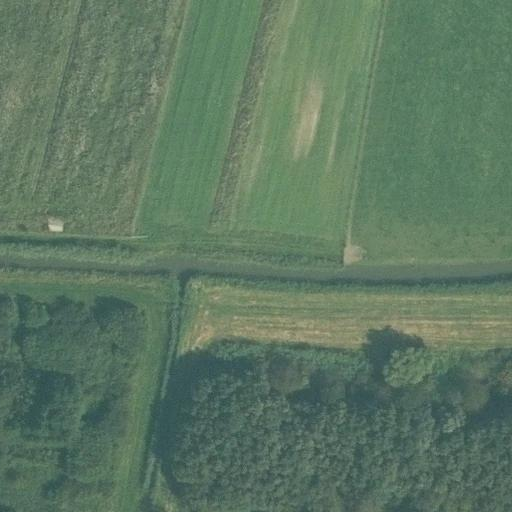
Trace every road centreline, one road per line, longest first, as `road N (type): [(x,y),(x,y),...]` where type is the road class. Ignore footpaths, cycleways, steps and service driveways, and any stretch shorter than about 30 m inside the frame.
road 1 (track): [(155,321),(118,511)]
road 2 (track): [(0,281),(124,284),(143,287),(156,301)]
